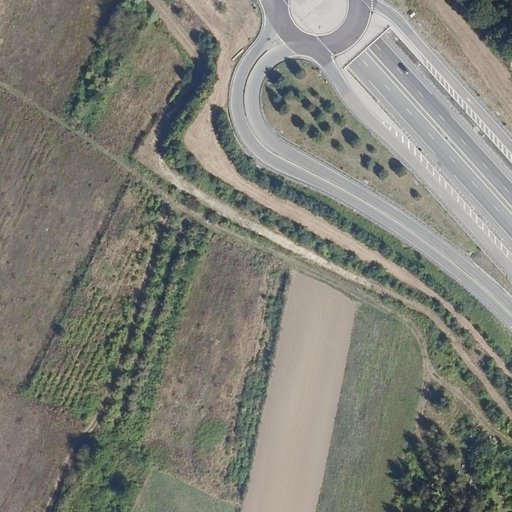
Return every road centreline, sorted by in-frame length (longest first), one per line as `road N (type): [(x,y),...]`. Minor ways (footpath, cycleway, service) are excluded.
road 1 (track): [(0,83),(160,193),(408,320),(427,372),(511,442)]
road 2 (track): [(511,415),(419,307),(206,197),(160,164),(157,133),(201,72),(153,0)]
road 3 (track): [(228,35),(201,133),(212,160),(433,293),(511,376)]
road 4 (motorway): [(280,20),(241,83),(245,133),(264,154),(420,244),(511,322)]
road 5 (motorway): [(511,309),(426,236),(264,132),(253,89),(261,68),(297,44)]
road 6 (motorway): [(302,0),(511,232)]
road 7 (motorway): [(320,51),(365,112),(511,269)]
road 8 (motorway): [(511,191),(341,0)]
road 9 (motorway): [(511,142),(403,17),(365,1)]
